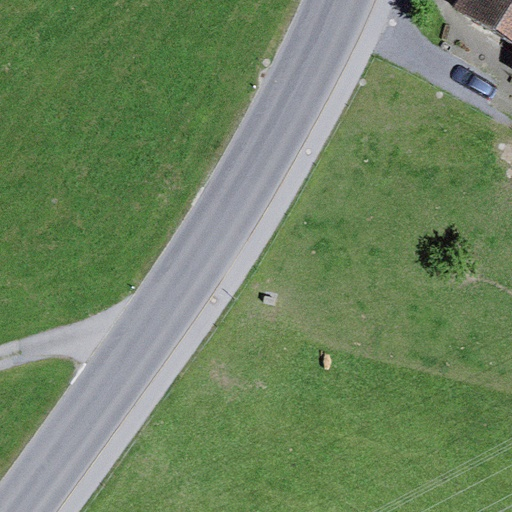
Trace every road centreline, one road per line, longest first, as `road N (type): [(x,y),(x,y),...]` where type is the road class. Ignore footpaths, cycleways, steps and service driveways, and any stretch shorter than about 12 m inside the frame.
road 1 (tertiary): [(347,0),(288,116),(26,511)]
road 2 (track): [(0,368),(97,342),(144,343)]
